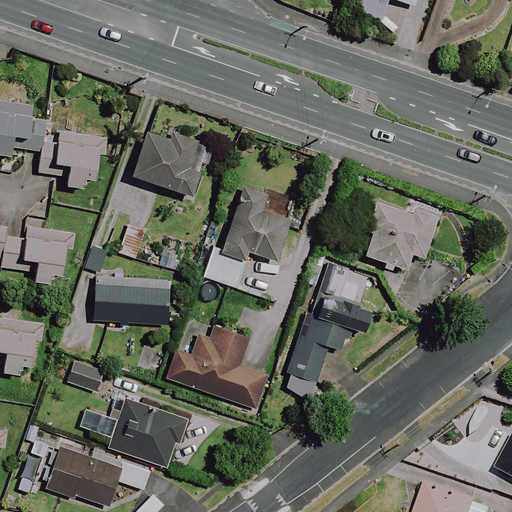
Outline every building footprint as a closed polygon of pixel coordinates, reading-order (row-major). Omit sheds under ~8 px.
[(388,2),(382,0),(358,0),(354,16),(380,25),(388,2)] [(38,109),(0,100),(0,154),(11,157),(14,146),(42,153),(49,123),(35,120),(38,109)] [(199,143),(170,133),(151,127),(133,177),(192,198),(200,174),(190,170),(199,143)] [(51,128),(41,172),(51,174),(54,162),(70,166),(65,185),(82,189),(84,179),(95,182),(104,140),(51,128)] [(296,202),(244,184),(222,249),(213,245),(202,277),(237,289),(249,252),(276,261),(296,202)] [(435,222),(377,207),(363,258),(405,269),(409,254),(425,258),(435,222)] [(3,237),(1,258),(0,267),(34,271),(33,282),(50,283),(51,275),(66,276),(70,232),(27,228),(26,239),(3,237)] [(170,284),(96,280),(94,321),(168,325),(170,284)] [(371,312),(326,296),(318,320),(312,318),(305,339),(341,351),(348,329),(364,334),(371,312)] [(0,319),(0,361),(1,362),(0,367),(0,371),(22,374),(23,364),(41,366),(46,325),(0,319)] [(247,342),(204,326),(193,356),(176,350),(166,377),(253,410),(266,377),(238,366),(247,342)] [(104,374),(75,362),(67,382),(96,393),(104,374)] [(314,386),(291,376),(285,389),(308,399),(314,386)] [(126,398),(118,421),(85,410),(76,436),(109,448),(167,468),(176,442),(181,444),(189,420),(126,398)] [(0,434),(0,474),(7,475),(12,436),(0,434)] [(511,443),(498,471),(511,478),(511,443)] [(122,469),(59,450),(48,489),(110,507),(118,482),(145,490),(151,471),(123,463),(122,469)] [(487,511),(489,508),(473,503),(425,486),(415,511),(487,511)]
